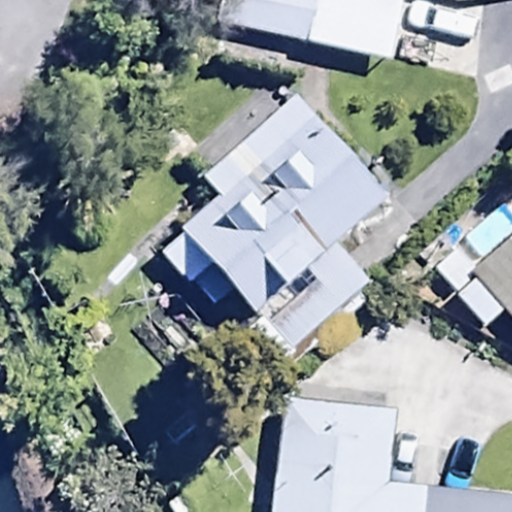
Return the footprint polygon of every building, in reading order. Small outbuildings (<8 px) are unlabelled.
[(200,0),(196,17),(218,22),(210,58),(296,77),(304,41),(322,45),(332,0),(200,0)] [(346,0),(344,12),(411,26),(416,0),(346,0)] [(371,289),(329,237),(375,199),(286,90),(190,169),(209,193),(171,224),(245,315),(238,321),(275,367),(371,289)] [(511,225),(464,265),(448,247),(422,270),(473,326),(493,308),(511,329),(511,225)] [(511,511),(511,493),(408,482),(411,454),(385,451),(390,409),(274,395),(260,511),(511,511)]
